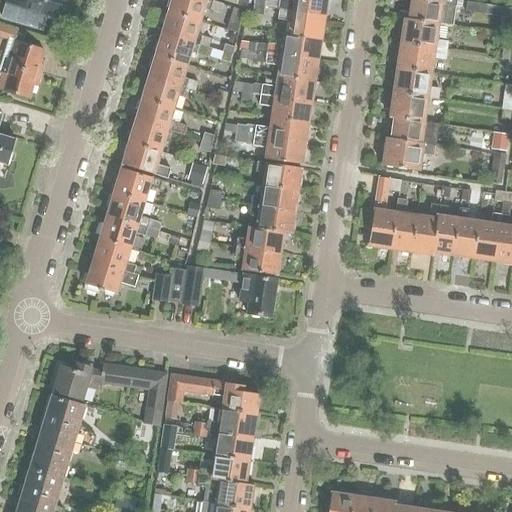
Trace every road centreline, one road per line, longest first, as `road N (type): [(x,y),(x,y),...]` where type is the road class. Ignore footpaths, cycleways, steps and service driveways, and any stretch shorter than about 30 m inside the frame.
road 1 (residential): [(21,321),(118,0)]
road 2 (residential): [(21,321),(313,363)]
road 3 (residential): [(325,286),(367,0)]
road 4 (residential): [(302,442),(511,473)]
road 5 (residential): [(511,314),(325,286)]
